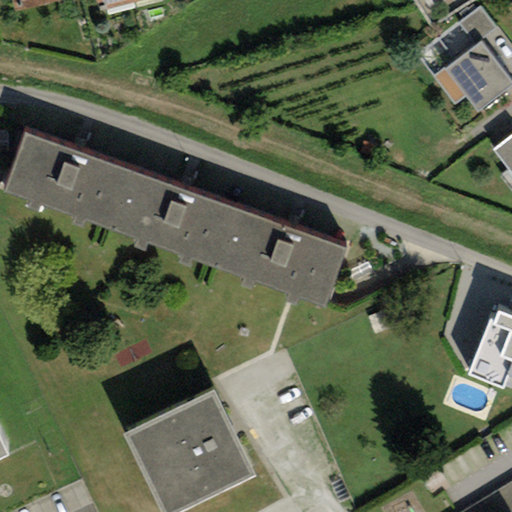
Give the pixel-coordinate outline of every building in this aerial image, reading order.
[(63,0),(10,0),(14,13),(64,1),(63,0)] [(107,11),(134,4),(133,0),(96,0),(97,3),(104,1),(107,11)] [(511,81),(482,42),(445,70),(444,67),(433,76),(455,104),(466,96),(477,112),(511,85),(511,81)] [(109,229),(130,171),(25,133),(4,191),(109,229)] [(511,174),(511,135),(493,150),(511,174)] [(236,210),(130,171),(109,229),(215,268),(236,210)] [(346,250),(236,210),(215,268),(324,308),(346,250)] [(511,316),(499,311),(494,323),(489,321),(467,375),(502,389),(506,378),(511,380),(511,316)] [(183,511),(255,477),(213,391),(124,435),(161,511),(183,511)] [(511,481),(462,511),(510,511),(511,511),(511,481)]
